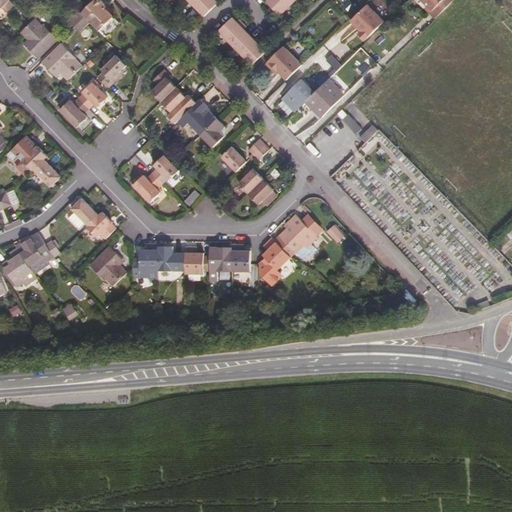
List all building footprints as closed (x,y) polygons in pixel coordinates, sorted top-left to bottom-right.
[(0,0),(0,12),(1,11),(12,1),(10,0),(0,0)] [(100,0),(84,17),(86,19),(93,25),(101,34),(116,20),(108,12),(104,8),(107,7),(100,0)] [(173,2),(169,0),(161,0),(159,3),(165,9),(173,2)] [(187,0),(204,18),(218,4),(215,0),(187,0)] [(298,0),(271,0),(267,4),(280,18),(298,0)] [(457,1),(455,0),(421,0),(429,8),(427,10),(437,20),(457,1)] [(17,6),(12,1),(1,11),(6,16),(17,6)] [(368,1),(349,21),(367,38),(386,18),(368,1)] [(84,17),(81,14),(71,23),(77,28),(86,19),(84,17)] [(86,19),(77,28),(83,34),(93,25),(86,19)] [(233,19),(219,33),(252,67),(265,53),(262,49),(264,47),(259,42),(256,44),(254,42),(244,31),(242,29),(244,27),(239,21),(237,23),(233,19)] [(43,27),(37,20),(33,23),(21,35),(28,42),(31,46),(28,49),(40,61),(59,41),(44,26),(43,27)] [(330,50),(340,63),(351,54),(341,41),(330,50)] [(68,82),(84,67),(77,61),(78,59),(63,45),(44,64),(55,75),(59,73),(62,76),(68,82)] [(279,73),(286,80),(302,66),(284,48),(265,65),(273,72),(276,70),(279,73)] [(335,70),(341,65),(333,55),(327,59),(335,70)] [(99,77),(110,88),(121,78),(119,76),(128,68),(116,57),(102,70),(104,73),(99,77)] [(168,59),(163,64),(166,68),(172,63),(168,59)] [(153,92),(164,104),(179,89),(172,83),(169,79),(171,76),(166,71),(155,81),(160,87),(153,92)] [(282,100),(295,114),(305,103),(314,95),(301,81),(282,100)] [(81,98),(92,109),(96,105),(98,107),(109,97),(97,84),(94,82),(84,92),(85,93),(81,98)] [(343,98),(327,82),(326,84),(314,95),(305,103),(321,119),(343,98)] [(179,89),(164,104),(173,114),(180,108),(184,112),(196,101),(190,96),(187,99),(184,95),(179,89)] [(86,115),(92,109),(81,98),(75,103),(72,100),(62,109),(78,126),(88,117),(86,115)] [(203,136),(220,120),(212,112),(207,117),(203,114),(209,108),(209,107),(204,100),(180,123),(185,129),(191,124),(203,136)] [(212,112),(209,108),(203,114),(207,117),(212,112)] [(228,128),(220,120),(203,136),(215,149),(227,138),(223,133),(228,128)] [(0,129),(0,157),(9,149),(6,146),(8,144),(0,136),(0,130),(1,130),(0,129)] [(265,148),(266,147),(261,141),(251,151),(256,157),(265,148)] [(46,162),(50,158),(40,148),(38,149),(33,144),(23,153),(28,159),(18,168),(28,178),(36,171),(46,162)] [(270,152),(265,148),(256,157),(255,158),(260,162),(270,152)] [(219,164),(233,179),(249,164),(234,150),(219,164)] [(159,169),(154,174),(164,185),(169,180),(170,181),(181,171),(167,156),(155,166),(159,169)] [(62,178),(46,162),(36,171),(52,188),(62,178)] [(239,186),(250,197),(265,182),(255,172),(239,186)] [(164,185),(154,174),(148,179),(145,176),(134,186),(150,203),(162,193),(159,189),(164,185)] [(265,182),(250,197),(259,206),(263,203),(267,208),(278,198),(273,193),(274,192),(265,182)] [(13,190),(8,192),(13,204),(18,202),(13,190)] [(0,195),(7,209),(13,206),(7,192),(0,195)] [(193,196),(188,201),(192,206),(197,201),(193,196)] [(89,226),(100,216),(83,199),(73,209),(77,213),(70,219),(81,230),(87,224),(89,226)] [(103,212),(100,216),(89,226),(88,228),(97,237),(100,235),(105,239),(117,229),(112,224),(113,222),(103,212)] [(299,216),(293,222),(295,224),(289,230),(281,238),(297,255),(305,247),(308,250),(313,246),(320,239),(319,237),(325,231),(312,216),(305,223),(299,216)] [(295,224),(293,222),(286,228),(289,230),(295,224)] [(337,228),(330,233),(340,244),(346,238),(337,228)] [(49,263),(57,258),(48,245),(40,234),(24,244),(28,250),(22,254),(31,267),(45,258),(49,263)] [(293,258),(274,239),(270,243),(269,244),(273,250),(270,252),(265,256),(268,259),(279,271),(293,258)] [(57,258),(62,254),(53,241),(48,245),(57,258)] [(122,260),(108,244),(88,262),(106,281),(107,279),(115,287),(129,275),(121,266),(119,263),(122,260)] [(213,272),(233,273),(233,245),(229,246),(229,249),(220,249),(220,258),(213,258),(213,272)] [(249,273),(249,265),(249,251),(245,251),(245,246),(241,246),(233,245),(233,273),(249,273)] [(142,259),(135,259),(135,280),(142,279),(142,272),(160,272),(160,246),(149,246),(149,250),(142,250),(142,259)] [(160,246),(160,272),(182,273),(183,258),(174,258),(175,249),(164,249),(164,246),(160,246)] [(305,247),(297,255),(302,260),(305,260),(316,249),(313,246),(308,250),(305,247)] [(39,279),(31,267),(22,254),(18,248),(11,252),(16,259),(10,262),(12,265),(7,268),(19,286),(24,283),(26,287),(39,279)] [(188,249),(187,275),(207,276),(207,273),(211,273),(211,258),(207,258),(207,255),(200,255),(195,255),(196,249),(188,249)] [(281,274),(279,271),(268,259),(261,266),(261,275),(273,287),(281,280),(281,274)] [(415,308),(423,302),(415,292),(407,297),(415,308)] [(260,294),(243,294),(243,314),(260,314),(260,294)] [(80,318),(74,309),(67,314),(73,322),(80,318)]
